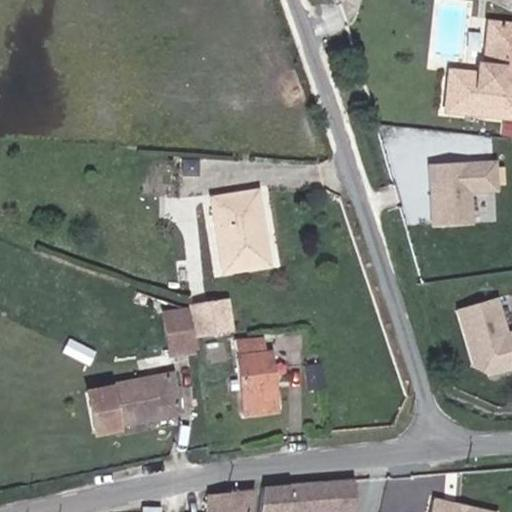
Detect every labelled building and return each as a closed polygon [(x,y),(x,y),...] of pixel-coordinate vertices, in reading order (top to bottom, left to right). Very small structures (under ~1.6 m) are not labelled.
[(511,115),(511,21),(495,18),(486,68),(463,64),(455,104),(511,115)] [(425,164),(428,223),(466,221),(465,190),(492,188),(490,160),(425,164)] [(274,267),(262,191),(212,198),(224,273),(274,267)] [(511,326),(506,328),(496,293),(450,305),(469,375),(511,364),(511,326)] [(229,301),(192,306),(192,310),(194,339),(235,332),(229,301)] [(194,339),(192,310),(162,314),(171,359),(196,356),(194,339)] [(247,418),(282,413),(274,351),(266,352),(264,338),(236,342),(247,418)] [(94,366),(100,352),(72,341),(66,354),(94,366)] [(175,414),(166,377),(102,391),(103,393),(82,397),(91,437),(113,433),(112,428),(175,414)] [(344,511),(347,478),(254,489),(251,511),(344,511)] [(239,511),(244,489),(201,493),(198,511),(239,511)] [(487,511),(426,498),(423,511),(487,511)]
